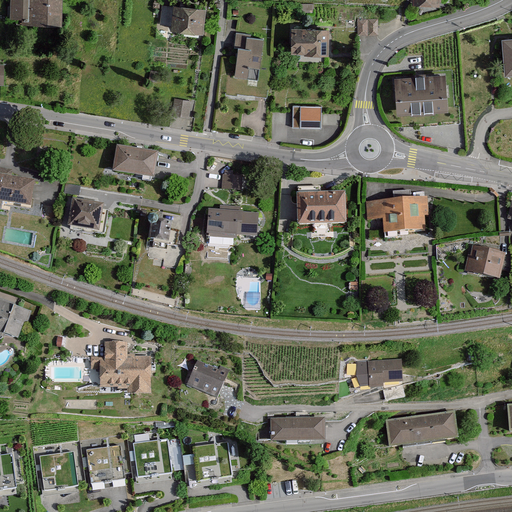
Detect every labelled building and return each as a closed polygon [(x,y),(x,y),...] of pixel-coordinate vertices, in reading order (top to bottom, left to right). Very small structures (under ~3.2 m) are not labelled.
[(0,0),(0,98),(80,111),(81,62),(115,64),(118,0),(0,0)] [(206,7),(173,5),(171,30),(204,32),(206,7)] [(378,19),(356,19),(356,34),(377,35),(378,19)] [(330,27),(293,26),(292,52),(329,53),(330,27)] [(264,36),(237,33),(233,77),(256,79),(257,67),(261,67),(264,36)] [(511,39),(503,40),(506,76),(511,75),(511,39)] [(396,77),(398,114),(449,111),(446,74),(396,77)] [(191,101),(172,99),(170,117),(188,120),(191,101)] [(322,131),(322,127),(338,128),(338,113),(322,113),(323,107),(288,106),(287,130),(322,131)] [(159,152),(120,143),(114,170),(153,178),(159,152)] [(36,179),(0,173),(0,202),(31,208),(36,179)] [(221,174),(220,189),(241,190),(242,175),(221,174)] [(348,192),(296,193),(297,224),(349,222),(348,192)] [(428,197),(368,202),(371,238),(431,233),(428,197)] [(104,205),(73,201),(69,228),(101,232),(104,205)] [(258,215),(209,211),(207,236),(256,240),(258,215)] [(169,219),(150,217),(147,245),(166,248),(169,219)] [(506,252),(472,245),(467,270),(501,277),(506,252)] [(0,335),(2,336),(12,303),(0,298),(0,335)] [(15,305),(6,335),(19,339),(24,321),(28,322),(32,310),(15,305)] [(90,368),(101,368),(100,387),(129,388),(129,393),(152,393),(152,356),(127,356),(128,343),(105,343),(105,357),(91,357),(90,368)] [(198,360),(188,385),(220,398),(232,369),(221,365),(219,369),(198,360)] [(400,362),(358,362),(358,376),(361,388),(382,387),(383,383),(402,382),(400,362)] [(386,420),(389,447),(458,438),(455,411),(386,420)] [(272,422),(273,444),(325,442),(324,421),(272,422)] [(134,444),(138,477),(173,473),(168,440),(134,444)] [(194,447),(199,481),(234,476),(229,443),(194,447)] [(86,450),(91,484),(126,479),(121,446),(86,450)] [(39,457),(43,491),(78,486),(73,453),(39,457)] [(0,456),(0,490),(17,488),(11,455),(0,456)]
